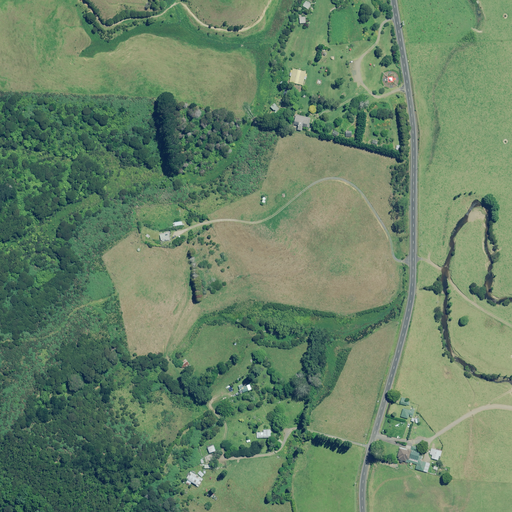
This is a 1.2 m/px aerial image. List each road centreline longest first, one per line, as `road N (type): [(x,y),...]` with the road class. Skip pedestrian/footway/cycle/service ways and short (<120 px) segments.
road 1 (tertiary): [(394,0),(413,127),(414,257),(361,511)]
road 2 (track): [(203,488),(222,482),(242,457),(275,452),(290,429),(369,446)]
road 3 (track): [(396,16),(361,57),(363,84),(377,96),(408,87)]
road 4 (track): [(414,257),(511,325)]
